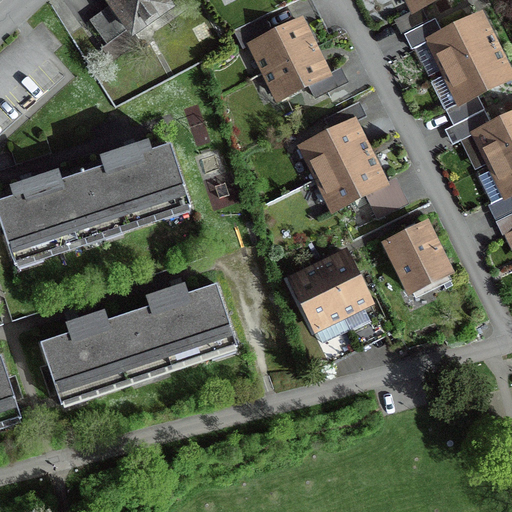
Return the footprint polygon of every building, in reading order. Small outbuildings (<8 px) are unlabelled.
[(106,0),(111,6),(88,22),(105,47),(128,31),(131,35),(166,9),(160,0),(106,0)] [(437,0),(407,0),(413,12),(437,0)] [(508,81),(498,60),(488,39),(478,18),(428,42),(459,105),(508,81)] [(298,23),(251,47),(278,102),(325,78),(315,58),(307,42),(298,23)] [(478,179),(491,206),(511,194),(511,116),(474,135),(493,172),(478,179)] [(351,124),(302,149),(333,212),(382,187),(371,165),(361,144),(351,124)] [(14,167),(49,155),(43,135),(7,147),(14,167)] [(102,169),(82,176),(59,184),(56,175),(28,184),(9,191),(12,199),(0,203),(0,228),(11,261),(38,252),(40,259),(82,245),(79,239),(100,232),(118,226),(120,232),(162,218),(160,212),(187,203),(168,147),(149,154),(146,145),(134,149),(100,161),(102,169)] [(447,275),(424,227),(385,246),(409,294),(447,275)] [(345,256),(326,265),(311,273),(290,283),(321,346),(347,333),(340,317),(368,303),(345,256)] [(148,308),(128,315),(106,322),(103,314),(74,324),(65,326),(68,335),(39,345),(57,401),(84,392),(87,398),(128,384),(126,378),(147,371),(165,365),(167,371),(208,357),(206,351),(233,342),(215,287),(185,297),(182,288),(176,290),(146,300),(148,308)] [(0,419),(17,414),(17,412),(14,403),(0,361),(0,419)]
